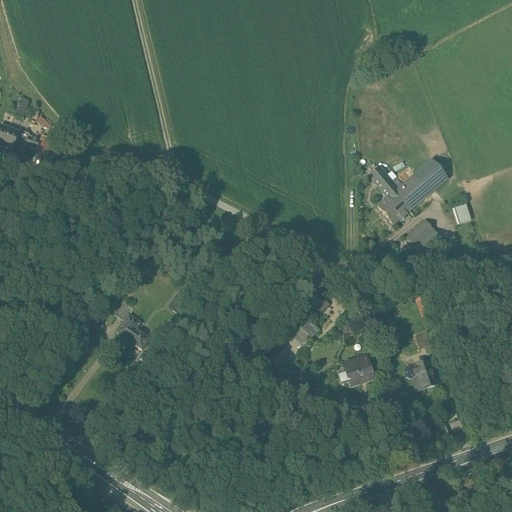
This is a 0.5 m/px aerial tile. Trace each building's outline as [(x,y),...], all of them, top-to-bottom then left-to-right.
[(19,133),(1,126),(0,128),(0,146),(12,151),(19,133)] [(378,206),(394,226),(448,180),(432,161),(399,189),(382,168),(370,178),(387,198),(378,206)] [(452,209),(458,225),(471,220),(465,203),(452,209)] [(444,242),(427,222),(406,239),(423,259),(444,242)] [(138,326),(126,316),(113,333),(138,352),(147,342),(134,332),(138,326)] [(374,384),(367,359),(342,366),(350,391),(374,384)] [(439,388),(431,364),(410,370),(418,394),(439,388)] [(462,422),(432,432),(438,451),(468,440),(462,422)]
